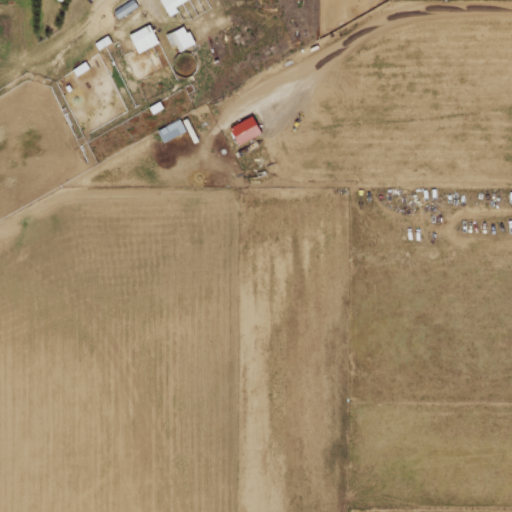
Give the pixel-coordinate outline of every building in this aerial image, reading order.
[(131,0),(115,11),(121,18),(140,6),(135,0),(131,0)] [(161,0),(168,17),(179,12),(176,5),(187,0),(161,0)] [(160,44),(153,25),(132,34),(139,52),(160,44)] [(176,53),(196,44),(189,26),(168,34),(176,53)] [(96,42),(100,49),(113,42),(109,35),(96,42)] [(233,127),(242,145),(265,133),(256,116),(233,127)]
